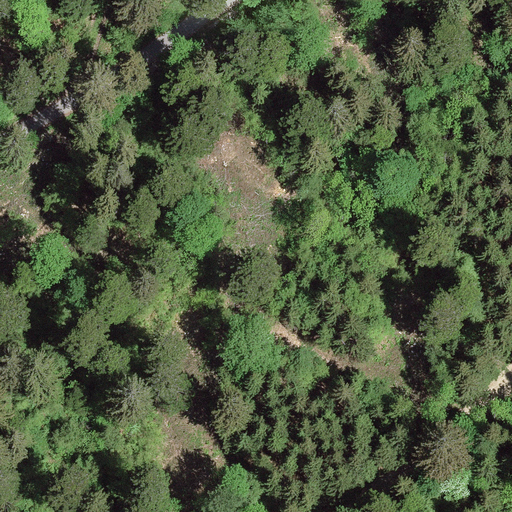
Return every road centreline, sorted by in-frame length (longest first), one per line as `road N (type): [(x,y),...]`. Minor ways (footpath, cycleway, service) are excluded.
road 1 (unclassified): [(0,143),(239,0)]
road 2 (track): [(348,511),(511,378)]
